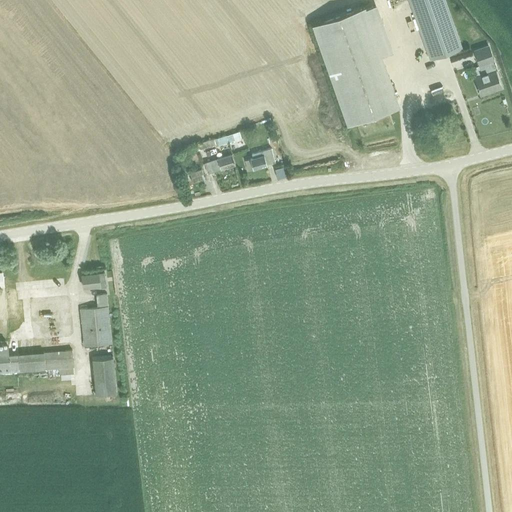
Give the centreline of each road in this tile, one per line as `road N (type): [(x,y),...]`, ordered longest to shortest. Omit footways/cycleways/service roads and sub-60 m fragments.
road 1 (tertiary): [(449,164),(0,236)]
road 2 (unclassified): [(488,511),(449,164)]
